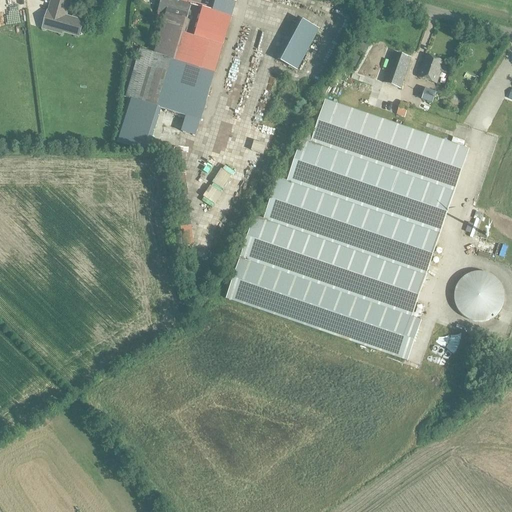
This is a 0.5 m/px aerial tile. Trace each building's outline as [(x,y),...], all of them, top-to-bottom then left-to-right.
[(50,0),(42,30),(62,36),(72,0),(50,0)] [(161,0),(158,12),(158,13),(165,15),(166,13),(168,14),(172,0),(177,0),(181,1),(180,0),(161,0)] [(182,1),(177,0),(172,0),(168,14),(187,19),(191,4),(190,4),(182,1)] [(201,7),(192,36),(210,41),(223,45),(231,18),(230,18),(235,2),(229,0),(215,0),(212,11),(201,7)] [(154,51),(153,54),(153,55),(170,60),(179,32),(186,34),(190,21),(187,19),(168,14),(166,13),(165,15),(162,24),(154,51)] [(158,13),(155,22),(162,24),(165,15),(158,13)] [(236,32),(249,36),(252,27),(239,23),(236,32)] [(158,103),(157,105),(166,108),(201,119),(223,45),(210,41),(192,36),(186,34),(179,32),(170,60),(158,103)] [(229,77),(240,80),(252,40),(245,38),(238,59),(234,58),(229,77)] [(128,47),(123,96),(129,98),(129,100),(139,103),(139,100),(153,55),(153,54),(128,47)] [(394,53),(390,63),(407,68),(411,59),(394,53)] [(153,55),(139,100),(157,105),(158,103),(170,60),(153,55),(153,54),(153,55)] [(353,54),(348,62),(355,66),(360,58),(353,54)] [(449,66),(443,64),(444,62),(425,55),(418,77),(436,83),(440,72),(447,74),(449,66)] [(400,89),(407,68),(390,63),(383,83),(400,89)] [(425,89),(421,100),(433,104),(437,93),(425,89)] [(312,145),(454,193),(468,150),(327,102),(312,145)] [(401,102),(397,114),(405,117),(409,104),(401,102)] [(426,116),(424,120),(432,124),(434,119),(426,116)] [(206,158),(211,147),(201,142),(196,154),(206,158)] [(454,193),(312,145),(301,142),(288,182),(280,179),(265,221),(256,218),(242,260),(412,317),(454,193)] [(205,157),(193,182),(207,189),(212,178),(208,176),(212,169),(216,171),(220,164),(205,157)] [(483,191),(486,182),(479,180),(476,189),(483,191)] [(474,228),(478,213),(468,210),(464,225),(474,228)] [(412,317),(242,260),(228,302),(397,359),(412,317)] [(454,296),(454,297),(455,300),(455,301),(455,303),(455,304),(456,306),(456,307),(457,309),(458,310),(459,311),(460,313),(461,314),(462,315),(463,316),(465,318),(466,318),(468,319),(469,320),(471,321),(473,321),(474,322),(476,322),(478,322),(481,322),(482,322),(484,322),(485,322),(488,321),(491,320),(493,318),(495,317),(498,315),(499,314),(500,312),(500,311),(501,310),(502,308),(503,307),(503,305),(504,303),(504,302),(504,300),(505,298),(505,296),(504,295),(504,293),(504,291),(503,290),(503,288),(502,286),(501,285),(500,284),(500,282),(499,281),(498,280),(497,279),(495,278),(493,276),(491,275),(488,274),(487,273),(484,273),(481,272),(479,272),(478,272),(476,272),(474,273),(473,273),(471,274),(469,274),(468,275),(466,276),(465,277),(463,278),(462,279),(461,280),(460,282),(459,283),(458,285),(457,286),(456,287),(456,289),(455,290),(455,292),(455,293),(455,295),(454,296)]
